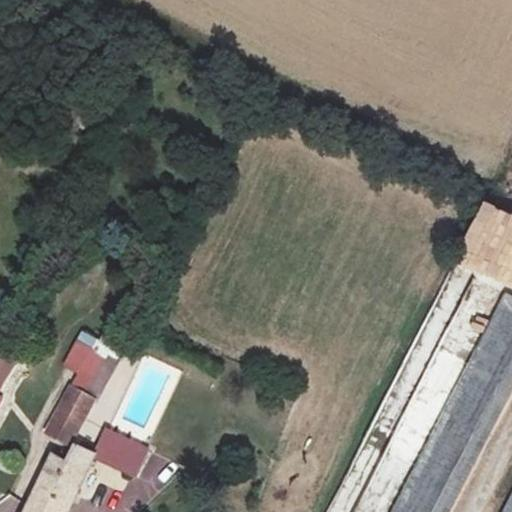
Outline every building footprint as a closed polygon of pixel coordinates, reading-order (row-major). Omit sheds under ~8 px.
[(511,213),(485,200),(450,267),(491,288),(511,246),(511,213)] [(511,294),(508,292),(397,511),(438,511),(511,366),(511,294)] [(421,380),(386,452),(412,465),(462,363),(444,354),(430,384),(421,380)] [(455,511),(511,400),(511,366),(438,511),(455,511)] [(19,382),(0,371),(0,370),(0,386),(12,394),(19,382)] [(121,382),(109,375),(83,416),(97,423),(121,382)] [(0,404),(4,406),(12,394),(0,386),(0,404)] [(88,439),(97,423),(83,416),(71,410),(62,424),(85,437),(88,439)] [(85,437),(62,424),(48,449),(70,460),(85,437)] [(148,450),(108,431),(96,455),(136,475),(148,450)] [(72,486),(67,483),(57,478),(39,511),(79,511),(98,476),(81,468),(72,486)] [(351,511),(357,499),(344,493),(336,511),(351,511)] [(0,501),(0,511),(21,511),(23,510),(6,495),(0,501)]
